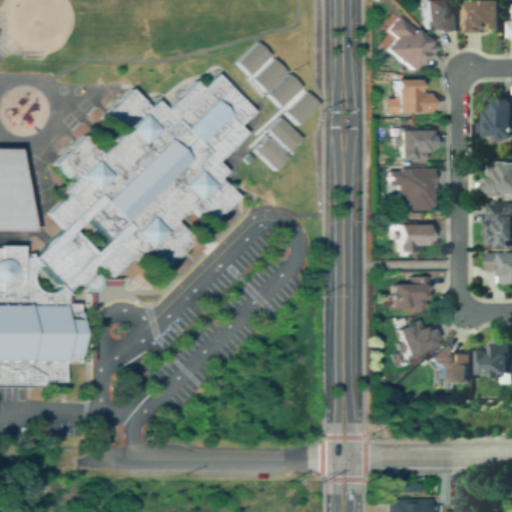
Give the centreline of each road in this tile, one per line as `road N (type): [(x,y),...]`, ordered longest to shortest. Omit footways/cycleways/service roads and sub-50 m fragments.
road 1 (residential): [(511,68),(480,68),(461,81),(458,291),(467,308)]
road 2 (tertiary): [(341,394),(341,158)]
road 3 (tertiary): [(334,457),(115,459)]
road 4 (tertiary): [(511,457),(348,457)]
road 5 (tertiary): [(341,511),(348,492),(341,394)]
